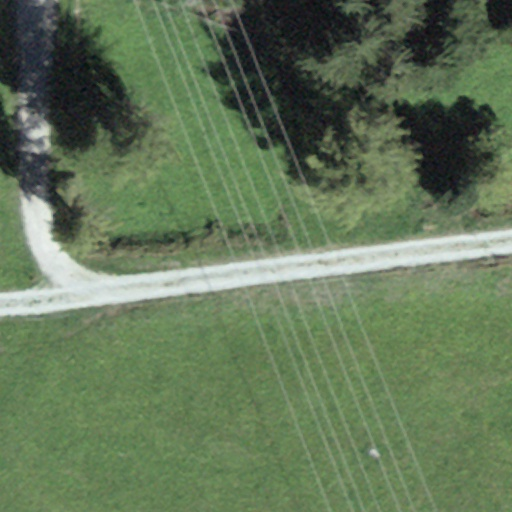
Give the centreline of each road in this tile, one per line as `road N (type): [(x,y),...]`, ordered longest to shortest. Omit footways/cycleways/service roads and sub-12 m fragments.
road 1 (track): [(511,256),(0,315)]
road 2 (track): [(33,311),(13,136),(22,0)]
